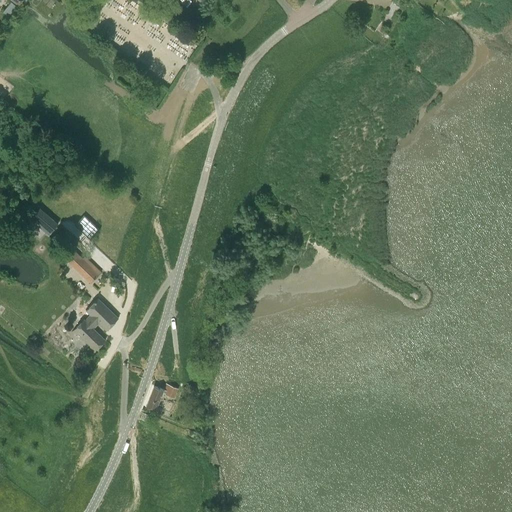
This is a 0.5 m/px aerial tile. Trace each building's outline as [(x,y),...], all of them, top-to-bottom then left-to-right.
[(145,79),(142,84),(152,91),(155,86),(145,79)] [(40,208),(33,215),(52,231),(58,224),(40,208)] [(99,229),(83,215),(74,225),(90,240),(99,229)] [(73,250),(65,260),(71,266),(79,256),(73,250)] [(79,256),(71,266),(81,275),(92,264),(84,256),(82,258),(79,256)] [(92,264),(81,275),(90,284),(101,272),(92,264)] [(118,318),(98,298),(85,310),(90,314),(89,315),(84,320),(83,319),(71,331),(75,334),(77,332),(90,345),(88,347),(92,351),(104,339),(93,328),(98,323),(106,330),(118,318)] [(165,394),(173,397),(177,388),(166,383),(164,390),(154,386),(146,407),(155,410),(163,392),(165,393),(165,394)] [(184,431),(143,415),(141,420),(201,442),(204,434),(189,429),(184,431)]
